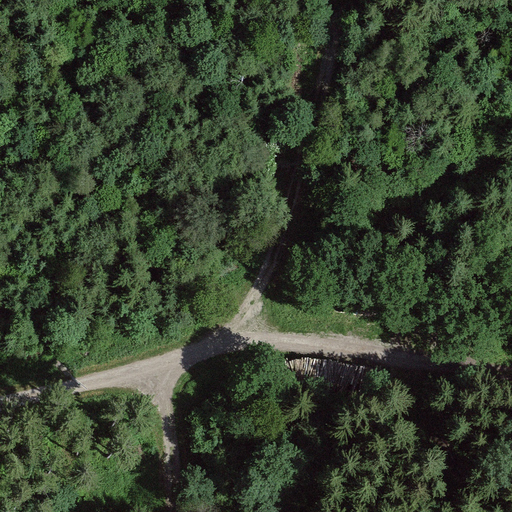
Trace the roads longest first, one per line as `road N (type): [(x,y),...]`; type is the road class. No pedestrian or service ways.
road 1 (track): [(320,0),(330,26),(279,228),(243,314),(147,376),(171,511)]
road 2 (track): [(511,378),(278,335),(147,376)]
road 3 (track): [(0,401),(88,379),(147,376)]
